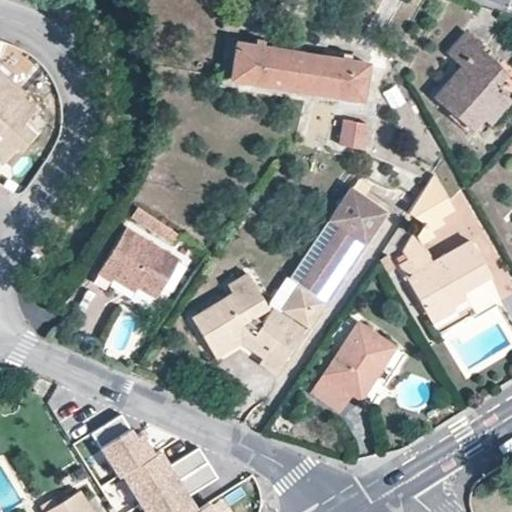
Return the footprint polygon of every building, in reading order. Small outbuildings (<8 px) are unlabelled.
[(483,119),(505,93),(498,86),(487,78),(498,65),(499,65),(478,47),(481,44),(465,31),(446,52),(458,64),(431,95),(472,131),(483,119)] [(264,38),(254,37),(253,43),(262,45),(264,38)] [(253,43),(235,40),(228,78),(296,89),(302,51),(262,45),(253,43)] [(368,61),(302,51),(296,89),(362,100),(368,61)] [(508,74),(498,65),(487,78),(498,86),(508,74)] [(24,91),(0,70),(0,163),(14,147),(18,151),(34,132),(22,122),(36,107),(21,95),(24,91)] [(391,106),(406,98),(395,77),(380,85),(391,106)] [(511,99),(505,93),(483,119),(489,125),(511,99)] [(367,123),(341,119),(338,142),(363,147),(367,123)] [(433,236),(430,230),(443,223),(439,217),(453,209),(431,173),(406,211),(423,223),(415,233),(413,231),(400,250),(402,251),(406,258),(398,262),(397,263),(430,321),(454,307),(453,305),(440,285),(453,278),(462,292),(491,276),(484,263),(482,261),(469,238),(430,259),(421,243),(433,236)] [(365,248),(388,213),(349,186),(287,276),(298,283),(324,300),(361,246),(365,248)] [(183,265),(130,231),(101,275),(114,284),(117,280),(120,276),(142,290),(159,301),(183,265)] [(406,258),(402,251),(394,256),(398,262),(406,258)] [(386,254),(378,258),(386,271),(394,267),(386,254)] [(364,272),(351,264),(341,280),(354,288),(364,272)] [(263,352),(260,357),(257,361),(274,373),(305,328),(324,300),(298,283),(280,309),(288,315),(288,316),(284,322),(267,311),(261,321),(254,316),(268,308),(246,271),(225,284),(230,292),(189,316),(212,354),(240,337),(263,352)] [(142,290),(120,276),(117,280),(139,294),(142,290)] [(462,292),(453,278),(440,285),(453,305),(465,298),(462,292)] [(288,316),(271,305),(267,311),(284,322),(288,316)] [(454,307),(430,321),(432,325),(455,311),(454,307)] [(393,346),(357,322),(321,375),(311,391),(337,409),(349,391),(359,398),(393,346)] [(215,359),(239,343),(260,357),(263,352),(240,337),(212,354),(215,359)] [(119,413),(89,432),(116,476),(120,474),(138,504),(206,461),(197,447),(167,465),(158,450),(153,453),(139,432),(133,435),(119,413)] [(206,461),(138,504),(143,511),(212,511),(208,504),(196,511),(186,495),(215,477),(206,461)] [(40,511),(92,511),(78,488),(56,502),(52,496),(38,504),(42,510),(41,511),(40,511)] [(196,511),(208,504),(206,502),(195,509),(196,511)] [(121,511),(140,511),(136,503),(122,511),(121,511)]
